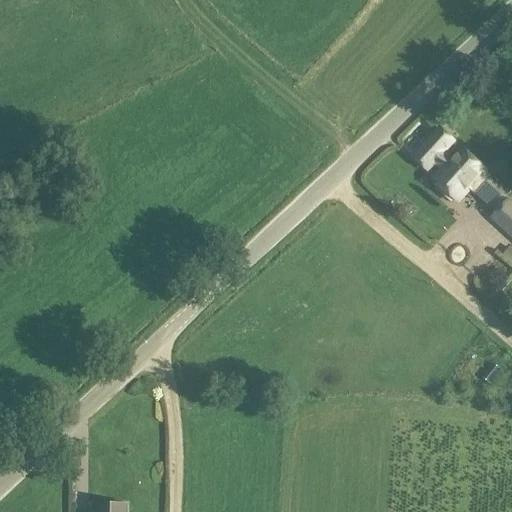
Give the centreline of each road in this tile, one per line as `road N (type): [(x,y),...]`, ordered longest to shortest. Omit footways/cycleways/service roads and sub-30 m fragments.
road 1 (unclassified): [(154,346),(333,176)]
road 2 (unclassified): [(333,176),(511,13)]
road 3 (unclassified): [(511,333),(333,176)]
road 4 (track): [(356,155),(220,41),(185,0)]
road 5 (unclassified): [(0,488),(154,346)]
road 6 (unclassified): [(172,511),(170,390),(154,346)]
